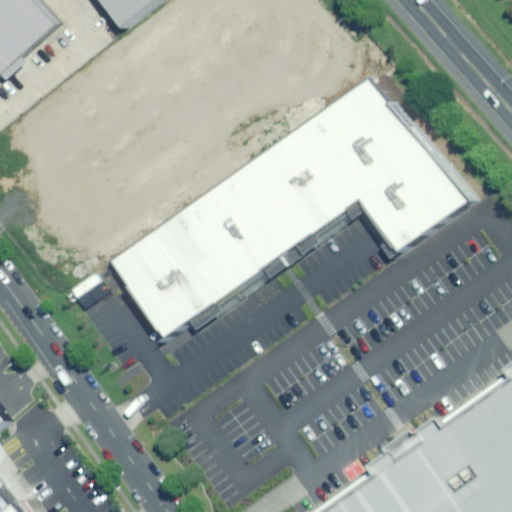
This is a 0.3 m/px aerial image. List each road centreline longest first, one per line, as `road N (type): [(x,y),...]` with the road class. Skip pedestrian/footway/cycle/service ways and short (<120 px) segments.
road 1 (tertiary): [(166,511),(0,277)]
road 2 (secondary): [(511,112),(413,0)]
